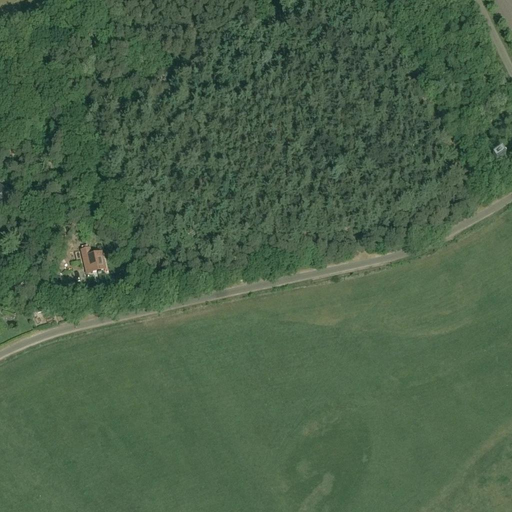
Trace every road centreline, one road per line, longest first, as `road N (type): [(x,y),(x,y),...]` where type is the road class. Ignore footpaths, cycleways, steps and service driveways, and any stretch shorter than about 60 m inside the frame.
road 1 (unclassified): [(0,356),(45,336),(400,254),(511,196)]
road 2 (track): [(0,150),(35,53),(88,0)]
